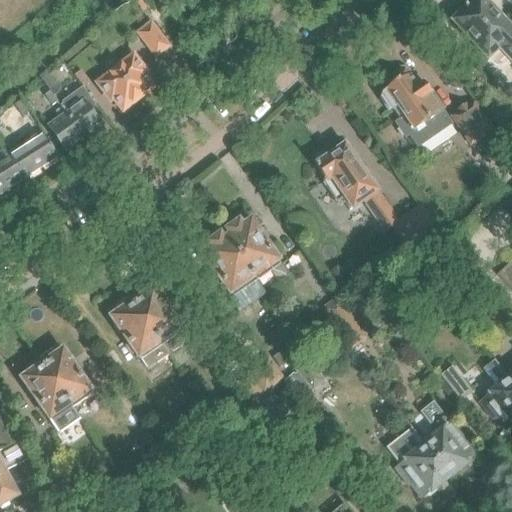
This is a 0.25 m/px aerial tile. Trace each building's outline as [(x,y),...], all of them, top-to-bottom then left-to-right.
[(511,32),(481,0),(476,0),(452,23),(488,61),(488,60),(494,66),(497,67),(502,67),(505,65),(509,61),(511,63),(511,32)] [(168,48),(151,26),(139,35),(156,57),(168,48)] [(117,42),(126,52),(131,48),(122,38),(117,42)] [(115,71),(139,102),(154,89),(145,77),(147,75),(133,58),(115,71)] [(123,114),(139,102),(115,71),(97,85),(111,104),(114,102),(123,114)] [(452,128),(449,123),(443,114),(440,116),(431,104),(434,102),(413,74),(410,76),(409,74),(405,71),(400,71),(398,72),(397,76),(398,81),(399,83),(382,96),(393,111),(397,108),(406,121),(396,127),(415,153),(424,147),(452,128)] [(44,74),(38,78),(50,93),(54,98),(59,93),(44,74)] [(74,78),(82,89),(87,84),(79,74),(74,78)] [(52,108),(58,104),(54,98),(50,93),(45,97),(52,108)] [(15,107),(22,117),(30,112),(24,102),(15,107)] [(61,109),(84,141),(103,128),(85,102),(72,111),(67,105),(61,109)] [(471,145),(493,131),(475,104),(454,118),(471,145)] [(65,154),(84,141),(61,109),(55,113),(60,120),(47,129),(65,154)] [(41,170),(58,159),(43,136),(26,147),(41,170)] [(24,181),(41,170),(26,147),(9,157),(5,151),(24,181)] [(398,222),(390,212),(372,185),(371,186),(345,148),(329,159),(324,155),(320,155),(316,158),(314,162),(315,167),(319,174),(325,182),(322,184),(331,197),(340,191),(353,210),(363,203),(375,222),(384,216),(409,254),(417,248),(424,259),(447,243),(421,206),(398,222)] [(24,181),(5,151),(0,153),(0,180),(7,191),(24,181)] [(511,190),(498,203),(511,217),(511,190)] [(222,235),(256,282),(269,273),(278,285),(288,278),(280,265),(251,223),(242,229),(239,224),(222,235)] [(244,290),(256,282),(222,235),(207,245),(211,251),(203,257),(232,299),(233,298),(239,307),(250,300),(244,290)] [(511,262),(497,276),(511,293),(511,262)] [(143,289),(128,299),(132,305),(169,357),(190,342),(154,290),(147,295),(143,289)] [(169,357),(132,305),(128,299),(115,308),(119,314),(111,319),(147,371),(169,357)] [(338,336),(354,323),(338,300),(321,311),(338,336)] [(338,336),(349,352),(366,340),(354,323),(338,336)] [(63,353),(56,358),(52,352),(38,362),(69,407),(90,393),(63,353)] [(264,396),(279,385),(285,381),(268,359),(248,374),(264,396)] [(50,421),(69,407),(38,362),(25,370),(29,376),(22,381),(50,421)] [(303,401),(312,392),(313,392),(324,383),(307,362),(296,372),(299,376),(289,384),(303,401)] [(441,377),(461,403),(472,395),(452,369),(441,377)] [(251,406),(264,396),(248,374),(234,384),(251,406)] [(507,434),(511,430),(511,383),(507,376),(495,386),(498,389),(479,403),(494,422),(496,420),(507,434)] [(271,393),(241,418),(259,440),(289,415),(271,393)] [(421,415),(431,429),(435,433),(422,443),(450,479),(470,464),(469,463),(476,458),(434,405),(421,415)] [(0,450),(0,451),(18,442),(3,414),(0,415),(0,450)] [(163,445),(178,467),(192,457),(177,436),(163,445)] [(429,496),(450,479),(422,443),(410,452),(413,456),(403,464),(403,463),(394,470),(408,489),(411,487),(424,502),(430,497),(429,496)] [(165,476),(178,467),(163,445),(150,455),(165,476)] [(0,467),(0,507),(17,499),(0,467)] [(232,494),(223,480),(215,486),(225,499),(232,494)] [(62,511),(76,506),(65,483),(49,490),(59,511),(62,511)]
